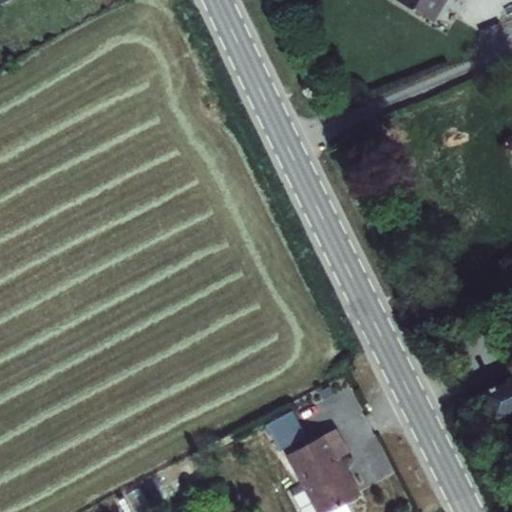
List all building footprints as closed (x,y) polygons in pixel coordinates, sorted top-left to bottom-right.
[(382,0),(382,1),(416,20),(426,0),(382,0)] [(426,0),(416,20),(421,23),(433,0),(426,0)] [(496,334),(481,340),(485,350),(500,344),(496,334)] [(511,375),(473,393),(484,422),(511,409),(511,375)] [(335,425),(288,451),(320,511),(349,511),(343,500),(359,492),(340,456),(349,450),(335,425)]
